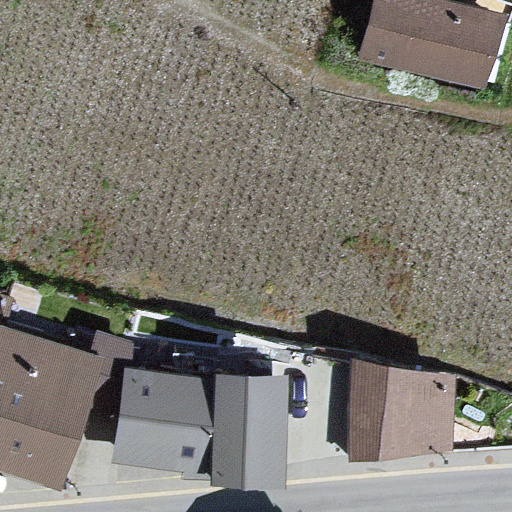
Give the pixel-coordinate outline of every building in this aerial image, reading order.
[(484,92),(496,24),(432,0),(356,0),(364,2),(354,66),(484,92)] [(73,411),(87,357),(74,353),(0,331),(0,478),(51,496),(73,411)] [(80,331),(74,353),(87,357),(73,411),(106,418),(112,369),(120,372),(122,342),(80,331)] [(432,363),(351,350),(350,448),(430,447),(432,363)] [(186,376),(120,372),(112,369),(106,418),(107,463),(174,473),(176,482),(266,483),(265,373),(188,369),(186,376)]
